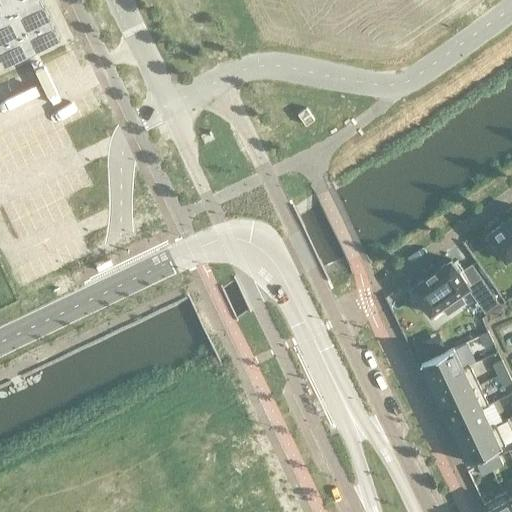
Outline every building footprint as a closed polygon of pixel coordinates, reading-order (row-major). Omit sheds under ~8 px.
[(0,0),(0,51),(6,64),(60,38),(42,0),(0,0)] [(501,223),(500,223),(501,224),(489,232),(487,233),(488,235),(506,260),(511,255),(511,215),(510,217),(501,223)] [(449,260),(436,269),(434,270),(428,275),(426,276),(413,285),(411,286),(412,288),(413,288),(430,313),(442,305),(447,313),(464,301),(458,294),(468,287),(474,294),(486,285),(471,264),(460,272),(452,260),(451,258),(449,260)] [(481,319),(470,324),(476,335),(486,330),(481,319)] [(488,330),(479,334),(484,345),(493,341),(488,330)] [(413,346),(412,346),(419,361),(437,352),(430,338),(413,346)] [(463,367),(453,347),(421,362),(431,383),(463,367)] [(502,359),(493,364),(498,374),(507,370),(502,359)] [(463,367),(431,383),(440,402),(477,384),(468,365),(463,367)] [(503,385),(511,380),(507,370),(498,374),(503,385)] [(477,384),(440,402),(449,422),(482,406),(486,404),(477,384)] [(449,422),(459,441),(491,426),(482,406),(449,422)] [(501,446),(491,426),(459,441),(468,462),(501,446)] [(503,463),(499,454),(488,460),(492,469),(503,463)] [(477,465),(481,474),(492,469),(488,460),(477,465)] [(511,511),(511,503),(505,491),(484,503),(488,509),(489,511),(511,511)]
